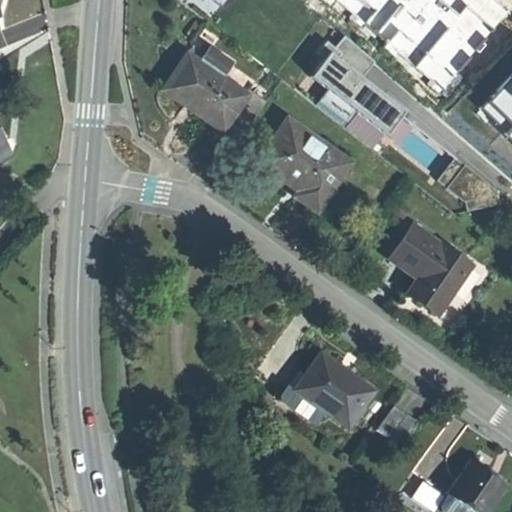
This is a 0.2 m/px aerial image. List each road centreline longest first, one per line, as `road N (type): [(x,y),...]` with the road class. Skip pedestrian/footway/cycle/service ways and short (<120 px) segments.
road 1 (residential): [(83,188),(181,198),(511,428)]
road 2 (secondary): [(83,188),(78,404),(97,511)]
